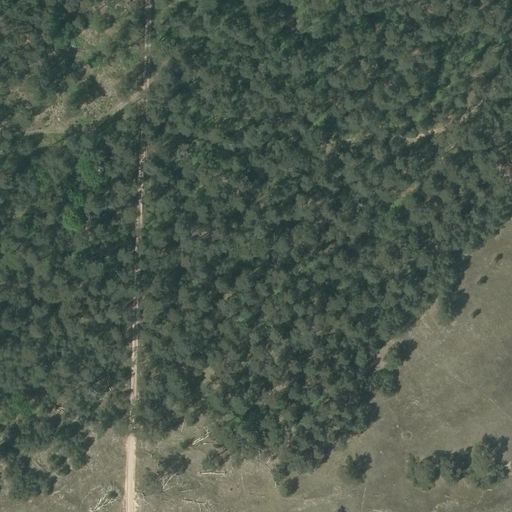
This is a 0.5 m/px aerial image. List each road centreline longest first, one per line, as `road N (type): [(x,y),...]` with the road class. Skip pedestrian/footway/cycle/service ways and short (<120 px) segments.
road 1 (track): [(145,89),(131,511)]
road 2 (unknown): [(145,89),(200,97),(328,144),(440,129),(511,98)]
road 3 (unknown): [(0,136),(66,124),(145,89)]
